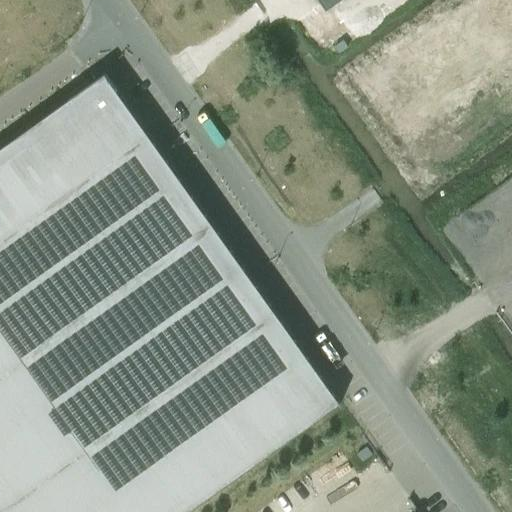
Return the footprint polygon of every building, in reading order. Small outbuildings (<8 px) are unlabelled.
[(318,0),(326,10),(339,0),(318,0)] [(511,20),(503,28),(511,40),(511,20)] [(511,40),(503,28),(472,51),(511,105),(511,40)] [(341,42),(332,49),(338,57),(347,50),(341,42)] [(511,105),(472,51),(440,74),(489,139),(511,122),(511,105)] [(0,511),(187,511),(341,402),(105,73),(0,147),(0,511)] [(440,74),(409,97),(458,162),(489,139),(440,74)] [(409,97),(377,120),(426,186),(458,162),(409,97)]
